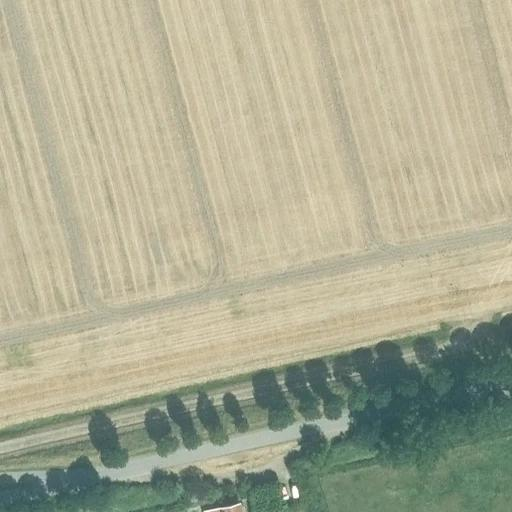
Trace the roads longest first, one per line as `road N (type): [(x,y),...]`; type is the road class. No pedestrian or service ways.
road 1 (unclassified): [(0,496),(511,382)]
road 2 (track): [(0,451),(471,344),(474,311)]
